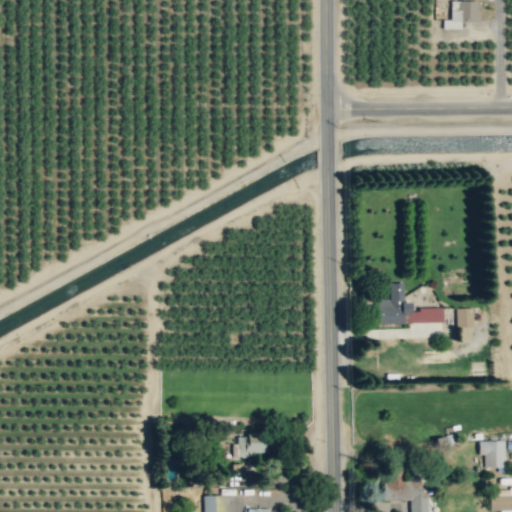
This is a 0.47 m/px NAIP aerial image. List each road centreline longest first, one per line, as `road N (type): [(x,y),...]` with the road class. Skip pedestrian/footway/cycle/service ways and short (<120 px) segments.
road 1 (residential): [(334,511),(328,0)]
road 2 (residential): [(329,110),(511,106)]
